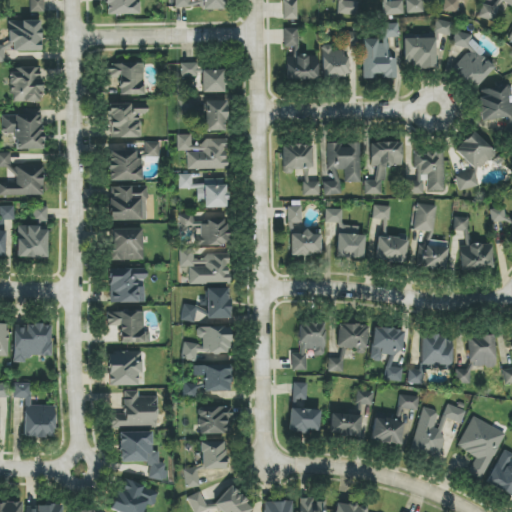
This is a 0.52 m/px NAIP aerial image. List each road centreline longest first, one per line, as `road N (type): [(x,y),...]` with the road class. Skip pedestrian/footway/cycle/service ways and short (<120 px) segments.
road 1 (residential): [(72,0),(77,463),(0,463)]
road 2 (residential): [(256,0),(264,461)]
road 3 (residential): [(261,288),(458,306),(511,293)]
road 4 (residential): [(264,461),(349,470),(465,511)]
road 5 (residential): [(257,37),(75,40)]
road 6 (residential): [(259,111),(433,113)]
